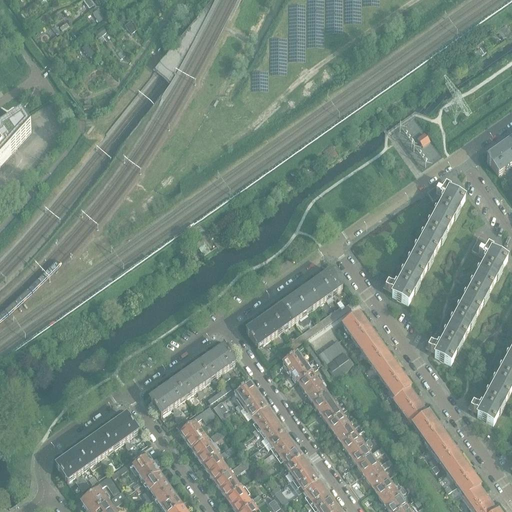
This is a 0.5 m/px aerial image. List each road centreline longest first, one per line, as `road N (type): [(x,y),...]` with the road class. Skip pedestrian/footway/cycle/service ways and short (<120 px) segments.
road 1 (residential): [(511,498),(333,243)]
road 2 (residential): [(221,323),(354,511)]
road 3 (residential): [(333,243),(459,155)]
road 4 (residential): [(209,511),(124,391)]
road 5 (residential): [(43,493),(38,468),(47,444),(124,391)]
road 6 (residential): [(221,323),(333,243)]
road 7 (unclassified): [(0,228),(81,126)]
